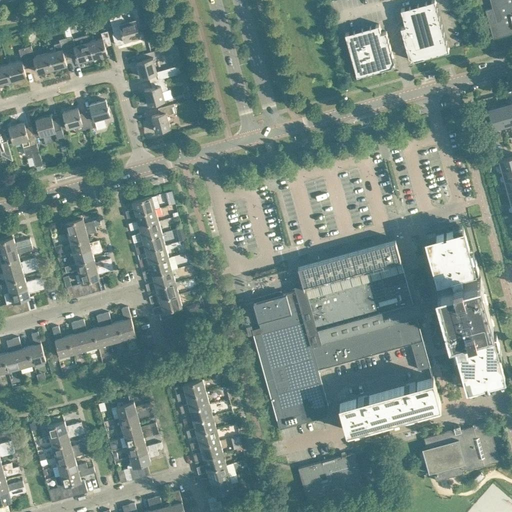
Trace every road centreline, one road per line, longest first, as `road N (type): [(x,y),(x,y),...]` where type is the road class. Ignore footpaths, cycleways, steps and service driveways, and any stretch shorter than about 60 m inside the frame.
road 1 (residential): [(278,448),(339,432),(344,442),(511,397)]
road 2 (residential): [(511,67),(274,132)]
road 3 (residential): [(0,105),(111,74),(143,168)]
road 4 (residential): [(0,208),(143,168)]
road 5 (residential): [(0,327),(141,288)]
road 6 (residential): [(215,0),(252,139)]
road 7 (residential): [(50,511),(185,474)]
road 8 (residential): [(274,132),(239,0)]
